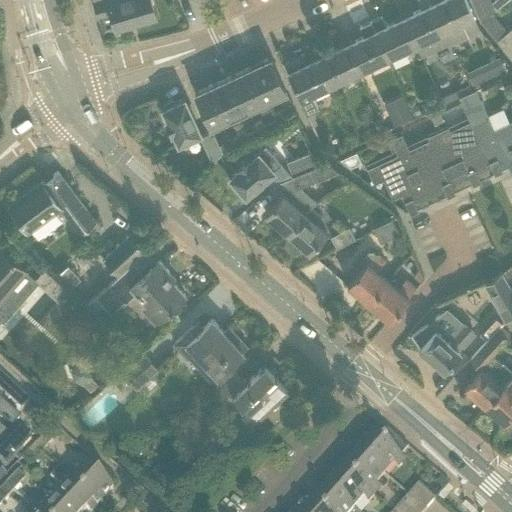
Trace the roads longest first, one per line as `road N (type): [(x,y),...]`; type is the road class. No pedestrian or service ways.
road 1 (secondary): [(371,377),(118,160),(59,97)]
road 2 (residential): [(59,97),(194,52),(307,0)]
road 3 (residential): [(371,377),(376,355),(458,259),(439,212)]
road 4 (secondary): [(502,492),(371,377)]
road 5 (residential): [(267,511),(371,377)]
